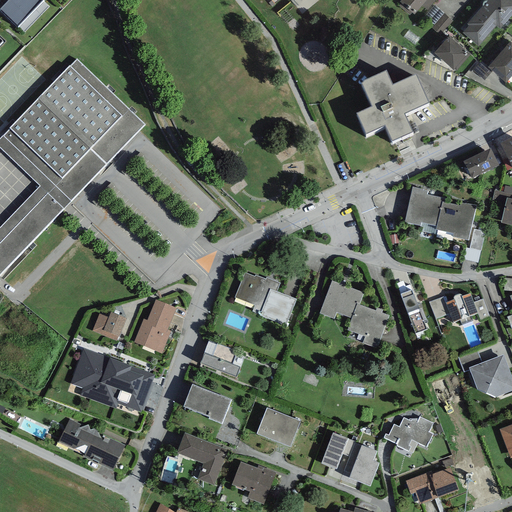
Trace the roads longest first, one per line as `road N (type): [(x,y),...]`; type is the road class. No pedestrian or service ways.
road 1 (residential): [(261,232),(229,249),(215,269),(131,491),(0,433)]
road 2 (unknown): [(175,430),(370,495),(382,511)]
road 3 (residential): [(360,190),(511,115)]
road 4 (residential): [(387,264),(261,232)]
road 5 (residential): [(511,269),(455,277),(387,264)]
